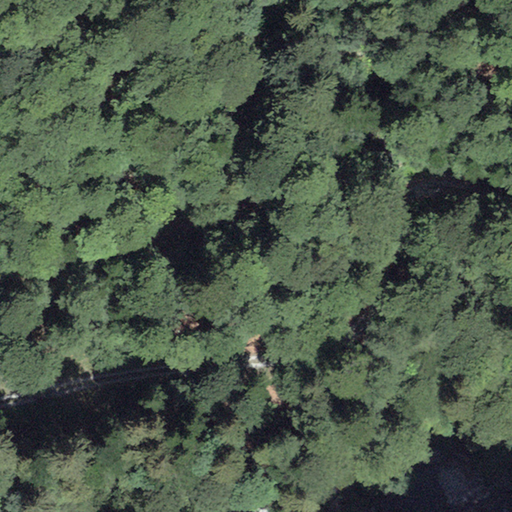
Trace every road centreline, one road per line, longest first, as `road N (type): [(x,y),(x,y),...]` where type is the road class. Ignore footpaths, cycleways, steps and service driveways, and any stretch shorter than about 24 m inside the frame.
road 1 (unclassified): [(511,206),(426,182),(392,196),(378,296),(359,327),(340,337),(284,357),(0,409)]
road 2 (track): [(0,277),(90,260),(171,223),(220,227),(256,206),(259,175),(242,71),(248,36),(271,0)]
